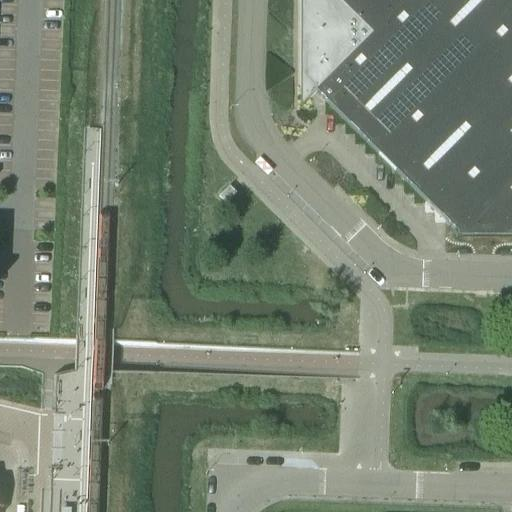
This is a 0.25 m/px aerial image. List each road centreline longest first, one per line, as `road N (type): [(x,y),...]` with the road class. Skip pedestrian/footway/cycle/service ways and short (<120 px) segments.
road 1 (unclassified): [(511,277),(396,268),(264,138),(247,99),(251,0)]
road 2 (residential): [(28,0),(20,219)]
road 3 (unclassified): [(219,511),(255,481),(380,483)]
road 4 (unclassified): [(511,489),(380,483)]
